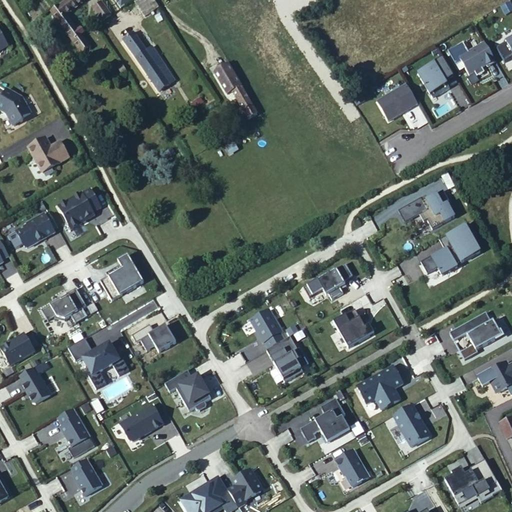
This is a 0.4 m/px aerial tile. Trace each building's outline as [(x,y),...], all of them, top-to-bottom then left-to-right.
[(67,0),(60,5),(66,14),(74,9),(85,1),(84,0),(67,0)] [(110,0),(118,12),(131,3),(135,0),(110,0)] [(157,10),(150,0),(135,0),(131,3),(142,20),(157,10)] [(109,16),(100,3),(91,8),(100,22),(109,16)] [(66,14),(60,5),(50,13),(66,33),(75,26),(66,14)] [(511,8),(510,6),(502,11),(507,19),(511,15),(511,8)] [(82,20),(74,9),(66,14),(75,26),(82,20)] [(117,32),(124,42),(135,35),(128,24),(117,32)] [(78,30),(75,26),(66,33),(82,53),(90,46),(82,34),(86,32),(82,27),(78,30)] [(140,31),(135,35),(124,42),(137,61),(148,54),(153,50),(140,31)] [(511,40),(500,47),(510,63),(511,61),(511,40)] [(484,46),(459,61),(469,78),(494,63),(484,46)] [(156,67),(148,54),(137,61),(158,94),(170,87),(165,80),(170,77),(161,63),(156,67)] [(443,61),(418,76),(432,101),(449,91),(446,85),(454,80),(443,61)] [(226,97),(231,94),(239,89),(226,68),(213,76),(226,97)] [(406,88),(376,105),(388,126),(402,118),(401,115),(409,110),(410,111),(417,107),(406,88)] [(258,115),(239,89),(231,94),(249,121),(258,115)] [(22,100),(7,91),(0,101),(0,111),(6,115),(13,128),(22,122),(23,119),(30,115),(22,100)] [(26,150),(40,175),(66,160),(57,144),(48,149),(43,140),(26,150)] [(80,194),(56,208),(69,231),(88,220),(87,218),(92,215),(91,214),(99,209),(89,191),(81,195),(80,194)] [(419,200),(397,213),(403,225),(418,216),(422,224),(426,222),(431,231),(453,219),(446,206),(448,204),(441,192),(425,202),(424,200),(421,202),(419,200)] [(42,216),(13,232),(23,248),(26,249),(37,243),(37,241),(40,240),(41,241),(53,234),(42,216)] [(48,216),(44,219),(51,232),(56,229),(48,216)] [(443,251),(419,264),(426,276),(436,270),(440,277),(456,269),(454,266),(459,263),(459,265),(479,254),(469,237),(472,235),(467,225),(438,242),(443,251)] [(115,262),(120,269),(98,283),(110,302),(142,283),(125,256),(115,262)] [(120,269),(118,266),(104,275),(106,278),(120,269)] [(344,266),(311,285),(317,294),(321,292),(324,297),(327,296),(330,302),(342,295),(340,291),(338,289),(344,286),(342,284),(351,278),(344,266)] [(85,308),(75,290),(65,296),(67,298),(58,303),(57,302),(49,307),(48,306),(39,312),(46,323),(53,319),(63,321),(69,317),(74,325),(85,319),(81,311),(85,308)] [(353,311),(331,324),(346,350),(368,337),(353,311)] [(267,312),(248,323),(261,345),(263,344),(267,351),(283,342),(279,335),(280,334),(267,312)] [(484,315),(448,335),(452,343),(465,336),(471,347),(459,354),(463,362),(476,355),(475,352),(500,338),(492,323),(489,324),(484,315)] [(69,317),(63,321),(68,329),(74,325),(69,317)] [(360,317),(357,319),(368,337),(372,335),(367,326),(366,327),(360,317)] [(148,327),(130,338),(134,345),(139,343),(145,353),(153,348),(157,355),(174,345),(164,327),(158,330),(157,332),(152,335),(148,327)] [(16,340),(0,349),(0,352),(8,367),(32,353),(22,335),(16,339),(16,340)] [(265,353),(283,384),(294,378),(292,375),(300,371),(291,355),(296,352),(288,339),(265,353)] [(86,377),(94,391),(105,385),(98,374),(111,367),(117,378),(127,372),(119,358),(116,359),(108,345),(91,354),(83,340),(66,350),(75,364),(81,361),(89,375),(86,377)] [(505,364),(484,375),(488,384),(490,384),(496,395),(511,386),(511,365),(507,368),(505,364)] [(391,368),(355,388),(365,406),(374,401),(380,412),(398,401),(392,391),(401,386),(391,368)] [(49,397),(36,376),(34,377),(31,371),(17,378),(22,385),(19,386),(31,405),(34,406),(49,397)] [(186,372),(162,386),(167,394),(174,391),(187,413),(193,410),(195,412),(197,413),(204,409),(204,407),(203,404),(209,400),(196,377),(190,380),(186,372)] [(344,401),(339,392),(334,395),(339,404),(344,401)] [(96,400),(88,404),(95,416),(102,412),(96,400)] [(327,415),(299,431),(309,450),(318,446),(312,436),(319,433),(324,442),(347,429),(341,419),(344,417),(334,400),(322,407),(327,415)] [(85,405),(79,409),(82,415),(89,411),(85,405)] [(161,426),(151,407),(118,426),(127,442),(131,443),(138,439),(137,438),(142,435),(142,437),(161,426)] [(427,439),(428,437),(423,429),(422,429),(419,425),(420,424),(410,407),(391,418),(409,449),(427,439)] [(429,407),(418,412),(425,426),(436,421),(429,407)] [(58,430),(70,450),(87,439),(71,411),(56,420),(61,429),(58,430)] [(511,423),(498,430),(506,446),(511,443),(511,423)] [(348,429),(354,439),(363,434),(357,424),(348,429)] [(324,442),(321,437),(319,438),(324,446),(348,432),(347,429),(324,442)] [(111,448),(104,452),(108,459),(115,455),(111,448)] [(351,452),(334,462),(343,478),(344,478),(350,489),(367,479),(351,452)] [(71,479),(82,498),(100,488),(84,461),(69,470),(73,477),(71,479)] [(450,478),(442,482),(457,507),(474,497),(475,500),(488,493),(486,489),(495,484),(483,462),(468,470),(469,473),(463,477),(459,470),(449,475),(450,478)] [(249,472),(231,483),(232,485),(233,485),(235,487),(226,492),(236,509),(244,505),(243,503),(259,493),(260,490),(249,472)] [(208,487),(181,504),(185,511),(211,511),(230,501),(236,509),(226,492),(218,478),(207,485),(208,487)] [(0,482),(0,489),(5,499),(9,497),(0,482)] [(500,493),(495,484),(486,489),(488,493),(475,500),(479,506),(491,499),(491,498),(500,493)] [(230,501),(211,511),(217,511),(221,510),(222,511),(231,511),(236,509),(230,501)]
